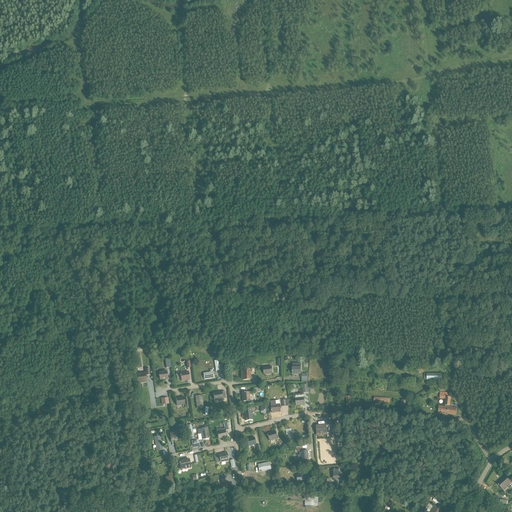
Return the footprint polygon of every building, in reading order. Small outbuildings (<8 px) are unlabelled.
[(301,374),(301,364),(292,364),(292,374),(301,374)] [(273,374),(272,366),(263,367),(264,375),(273,374)] [(146,376),(150,375),(149,369),(145,369),(145,372),(137,374),(138,383),(147,382),(146,376)] [(213,370),(210,370),(210,372),(203,373),(204,379),(214,378),(213,372),(213,370)] [(168,379),(167,371),(159,372),(160,380),(168,379)] [(181,378),(181,381),(190,380),(188,371),(180,373),(176,374),(177,379),(181,378)] [(223,399),(226,398),(225,392),(213,393),(214,400),(223,399)] [(440,392),(439,399),(445,399),(444,405),(445,405),(445,407),(439,406),(438,414),(442,414),(442,416),(447,417),(447,415),(456,416),(457,408),(451,408),(452,406),(450,406),(451,398),(448,397),(448,393),(440,392)] [(305,405),(303,394),(295,395),(296,406),(305,405)] [(204,407),(202,396),(195,396),(197,408),(204,407)] [(175,399),(176,406),(185,405),(184,397),(175,399)] [(281,412),(279,401),(271,401),(272,413),(281,412)] [(251,408),(243,409),(244,412),(246,421),(252,420),(251,411),(252,411),(251,408)] [(317,435),(327,434),(326,426),(317,426),(317,435)] [(197,429),(198,434),(202,434),(203,440),(209,439),(207,427),(204,428),(197,429)] [(218,439),(227,437),(225,429),(221,429),(216,430),(218,439)] [(179,439),(178,431),(169,433),(171,441),(179,439)] [(268,434),(270,441),(274,440),(278,439),(276,432),(268,434)] [(155,447),(155,448),(156,451),(162,450),(161,447),(162,447),(160,436),(154,437),(156,447),(155,447)] [(246,440),(248,447),(256,445),(254,438),(246,440)] [(303,452),(299,452),(300,455),(298,456),(298,461),(308,460),(308,451),(303,452)] [(219,457),(216,458),(217,463),(228,460),(228,459),(229,459),(228,457),(226,452),(224,452),(224,453),(222,454),(219,455),(219,457)] [(186,460),(179,462),(181,470),(185,469),(191,468),(190,464),(189,459),(186,459),(186,460)] [(272,469),(271,467),(270,467),(269,463),(268,463),(258,465),(259,472),(271,469),(272,469)] [(333,479),(341,478),(340,469),(332,470),(333,479)] [(175,483),(172,474),(169,474),(170,476),(166,477),(168,484),(172,483),(172,484),(175,483)] [(499,486),(504,491),(511,483),(511,482),(506,476),(497,484),(498,485),(499,486)] [(221,487),(222,487),(222,488),(229,487),(228,479),(221,480),(222,484),(221,485),(221,487)] [(324,486),(322,486),(318,487),(318,489),(322,489),(331,489),(330,479),(324,480),(324,486)] [(304,497),(304,500),(305,500),(305,506),(305,509),(311,509),(311,506),(314,506),(314,503),(318,504),(318,497),(314,497),(314,496),(308,496),(308,497),(304,497)]
